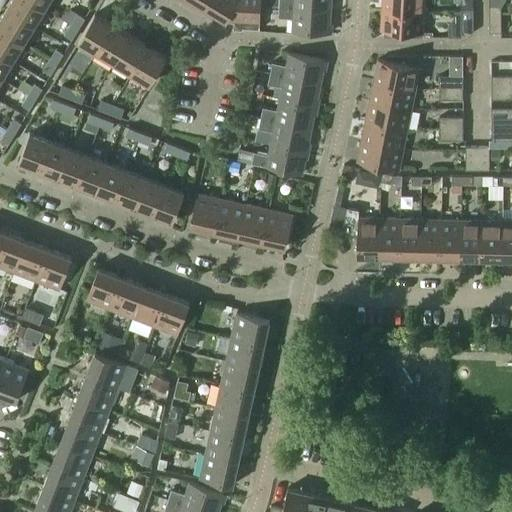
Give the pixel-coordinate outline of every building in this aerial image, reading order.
[(34,27),(46,7),(33,0),(12,0),(6,10),(34,27)] [(192,0),(205,8),(210,0),(192,0)] [(210,0),(205,8),(226,21),(228,18),(234,21),(233,30),(235,30),(235,28),(260,30),(261,0),(210,0)] [(331,9),(331,0),(279,0),(279,6),(331,9)] [(425,11),(425,0),(382,0),(382,9),(425,11)] [(461,0),(461,8),(472,8),(471,0),(461,0)] [(501,9),(501,0),(506,0),(505,0),(489,0),(489,9),(501,9)] [(329,33),(331,9),(279,6),(278,17),(293,18),(292,31),(329,33)] [(424,33),(425,11),(382,9),(381,30),(424,33)] [(473,33),(473,9),(461,9),(461,33),(462,33),(472,33),(473,33)] [(501,33),(501,9),(489,9),(489,33),(490,33),(500,33),(501,33)] [(0,29),(23,44),(34,27),(6,10),(0,20),(0,29)] [(79,29),(85,18),(78,13),(71,24),(79,29)] [(95,52),(112,24),(95,14),(78,42),(95,52)] [(72,40),(79,29),(71,24),(65,35),(72,40)] [(113,62),(129,35),(112,24),(95,52),(113,62)] [(0,53),(13,61),(23,44),(0,29),(0,53)] [(132,74),(149,46),(129,35),(113,62),(132,74)] [(150,85),(166,57),(149,46),(132,74),(150,85)] [(57,64),(64,53),(56,49),(50,59),(57,64)] [(0,77),(2,79),(13,61),(0,53),(0,77)] [(289,53),(287,65),(272,62),(270,73),(321,83),(326,60),(289,53)] [(51,75),(57,64),(50,59),(43,70),(51,75)] [(378,59),(374,80),(416,89),(420,68),(378,59)] [(316,106),(321,83),(270,73),(268,84),(282,87),(280,98),(316,106)] [(511,75),(491,76),(491,77),(492,77),(492,87),(491,87),(511,87),(511,75)] [(463,77),(463,76),(439,76),(439,87),(463,87),(463,77)] [(412,109),(416,89),(374,80),(370,100),(412,109)] [(36,99),(43,88),(35,83),(29,94),(36,99)] [(71,98),(74,90),(62,85),(59,94),(71,98)] [(463,88),(463,87),(439,87),(439,99),(463,99),(463,98),(463,88)] [(511,99),(511,87),(491,87),(491,88),(492,88),(492,98),(491,98),(491,99),(511,99)] [(86,95),(74,90),(71,98),(82,103),(86,95)] [(30,110),(36,99),(29,94),(22,105),(30,110)] [(61,111),(65,102),(53,98),(50,106),(61,111)] [(312,128),(316,106),(280,98),(277,110),(263,107),(261,118),(312,128)] [(109,113),(113,105),(101,100),(98,109),(109,113)] [(408,129),(412,109),(370,100),(366,120),(408,129)] [(73,115),(76,107),(65,102),(61,111),(73,115)] [(121,118),(124,109),(113,105),(109,113),(121,118)] [(511,108),(492,108),(492,117),(492,128),(511,128),(511,116),(511,108)] [(99,125),(103,117),(91,113),(88,121),(99,125)] [(463,117),(463,116),(439,117),(439,128),(463,128),(463,117)] [(111,130),(114,122),(103,117),(99,125),(111,130)] [(15,133),(22,123),(14,118),(8,129),(15,133)] [(307,150),(312,128),(261,118),(258,129),(273,132),(271,143),(307,150)] [(403,149),(408,129),(366,120),(361,140),(403,149)] [(138,140),(141,132),(129,127),(126,135),(138,140)] [(463,129),(463,128),(439,128),(439,140),(464,140),(464,139),(463,139),(463,129)] [(511,140),(511,128),(492,128),(492,129),(492,139),(492,140),(511,140)] [(9,144),(15,133),(8,129),(1,140),(9,144)] [(149,144),(152,136),(141,132),(138,140),(149,144)] [(35,169),(47,139),(30,133),(19,163),(35,169)] [(56,177),(67,147),(47,139),(35,169),(56,177)] [(399,170),(403,149),(361,140),(357,161),(399,170)] [(176,155),(179,146),(167,142),(164,150),(176,155)] [(302,174),(307,150),(271,143),(268,154),(254,151),(252,163),(302,174)] [(187,159),(191,151),(179,146),(176,155),(187,159)] [(478,170),(478,146),(477,146),(467,146),(466,146),(466,170),(478,170)] [(489,170),(489,146),(488,146),(478,146),(478,170),(489,170)] [(76,185),(87,155),(67,147),(56,177),(76,185)] [(96,192),(107,162),(87,155),(76,185),(96,192)] [(114,200),(126,169),(107,162),(96,192),(114,200)] [(135,207),(147,177),(126,169),(114,200),(135,207)] [(391,183),(393,175),(383,173),(381,181),(391,183)] [(511,184),(511,175),(503,176),(503,185),(511,184)] [(421,184),(421,176),(411,176),(411,184),(421,184)] [(432,184),(432,176),(421,176),(421,184),(432,184)] [(462,185),(462,176),(452,176),(452,185),(462,185)] [(473,185),(473,176),(462,176),(462,185),(473,185)] [(503,185),(503,176),(493,176),(493,185),(503,185)] [(156,215),(167,185),(147,177),(135,207),(156,215)] [(184,192),(167,185),(156,215),(173,222),(184,192)] [(216,232),(223,199),(198,193),(190,226),(216,232)] [(238,237),(245,204),(223,199),(216,232),(238,237)] [(262,242),(270,209),(245,204),(238,237),(262,242)] [(379,256),(380,218),(359,217),(359,210),(347,207),(342,232),(358,235),(358,255),(379,256)] [(293,214),(270,209),(262,242),(286,247),(293,214)] [(399,256),(400,218),(380,218),(379,256),(399,256)] [(420,257),(421,219),(400,218),(399,256),(420,257)] [(440,257),(441,219),(421,219),(420,257),(440,257)] [(460,258),(461,220),(441,219),(440,257),(460,258)] [(481,258),(482,220),(461,220),(460,258),(481,258)] [(501,259),(502,221),(482,220),(481,258),(501,259)] [(511,259),(511,220),(502,221),(501,259),(511,259)] [(0,266),(14,272),(26,240),(2,231),(0,235),(0,266)] [(37,280),(50,249),(26,240),(14,272),(37,280)] [(60,289),(72,257),(50,249),(37,280),(60,289)] [(110,308),(122,277),(99,268),(86,299),(110,308)] [(132,317),(144,285),(122,277),(110,308),(132,317)] [(156,326),(169,294),(144,285),(132,317),(156,326)] [(178,334),(190,303),(169,294),(156,326),(178,334)] [(237,312),(231,339),(264,346),(270,319),(237,312)] [(259,369),(264,346),(231,339),(226,362),(259,369)] [(118,387),(127,364),(95,352),(87,375),(118,387)] [(29,369),(7,360),(0,377),(0,394),(17,400),(29,369)] [(254,392),(259,369),(226,362),(221,385),(254,392)] [(109,412),(118,387),(87,375),(77,400),(109,412)] [(249,415),(254,392),(221,385),(216,408),(249,415)] [(100,435),(109,412),(77,400),(68,422),(100,435)] [(244,438),(249,415),(216,408),(211,431),(244,438)] [(91,458),(100,435),(68,422),(59,446),(91,458)] [(238,462),(244,438),(211,431),(205,454),(238,462)] [(83,479),(91,458),(59,446),(51,466),(83,479)] [(233,485),(238,462),(205,454),(200,478),(233,485)] [(74,501),(83,479),(51,466),(43,489),(74,501)] [(218,511),(225,494),(189,482),(186,494),(171,489),(168,499),(205,511),(218,511)] [(304,511),(309,492),(288,488),(283,508),(271,505),(269,511),(304,511)] [(70,511),(74,501),(43,489),(33,511),(70,511)] [(135,511),(137,511),(142,498),(120,492),(116,507),(135,511)] [(325,511),(329,497),(309,492),(304,511),(325,511)] [(346,511),(349,501),(329,497),(325,511),(346,511)] [(205,511),(168,499),(164,510),(170,511),(205,511)] [(367,511),(369,506),(349,501),(346,511),(367,511)]
